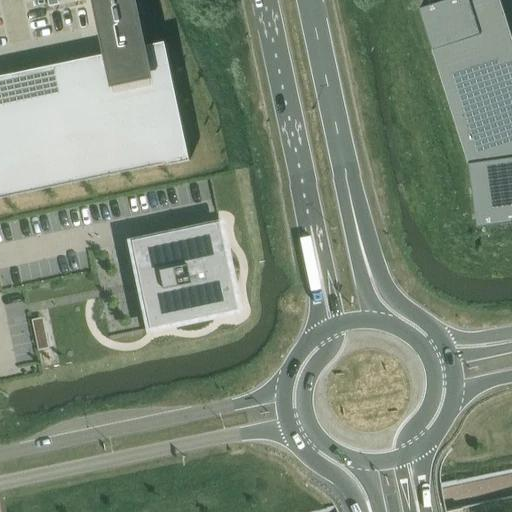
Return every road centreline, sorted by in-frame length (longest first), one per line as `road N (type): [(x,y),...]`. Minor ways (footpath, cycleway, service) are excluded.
road 1 (unclassified): [(0,484),(291,431)]
road 2 (unclassified): [(284,394),(0,454)]
road 3 (primary): [(264,0),(317,260)]
road 4 (primary): [(362,251),(308,0)]
road 5 (primary): [(441,340),(398,304),(362,251)]
